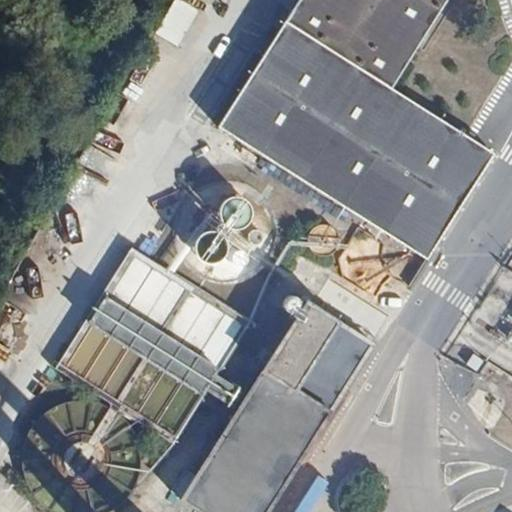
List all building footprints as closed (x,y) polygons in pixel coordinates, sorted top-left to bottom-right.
[(182,0),(177,0),(160,37),(183,47),(201,8),(182,0)] [(446,0),(300,0),(222,122),(431,256),(497,153),(392,85),(446,0)] [(186,196),(201,275),(238,268),(235,254),(250,251),(247,231),(263,228),(257,195),(239,198),(237,187),(186,196)] [(217,365),(108,298),(94,321),(203,388),(217,365)] [(253,389),(241,380),(224,403),(237,412),(183,497),(206,511),(267,511),(375,343),(309,300),(253,389)] [(29,406),(29,509),(87,508),(87,481),(107,481),(107,406),(29,406)]
